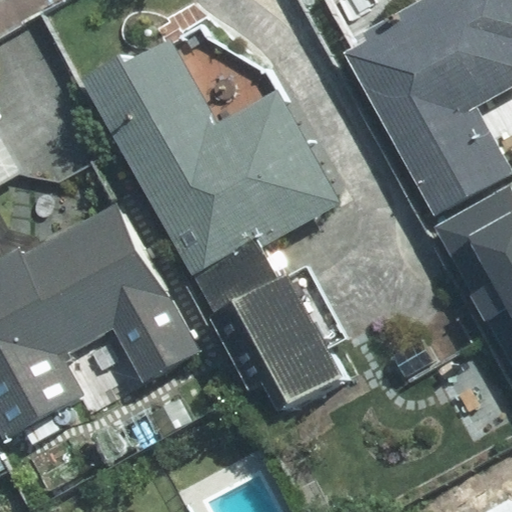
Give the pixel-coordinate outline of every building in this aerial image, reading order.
[(379,43),(358,56),(446,214),(511,178),(511,158),(485,108),(511,93),(511,0),(437,0),(374,35),(379,43)] [(135,60),(95,82),(281,421),(358,380),(302,280),(292,284),(272,246),(348,203),(289,94),(229,127),(183,44),(138,68),(135,60)] [(3,123),(0,124),(0,188),(29,172),(3,123)] [(511,194),(448,229),(511,345),(511,194)] [(0,396),(59,364),(63,374),(84,363),(78,354),(177,299),(125,208),(33,258),(28,249),(0,264),(0,396)]
